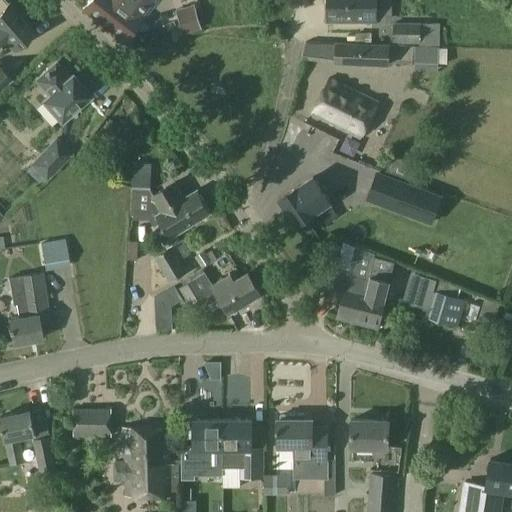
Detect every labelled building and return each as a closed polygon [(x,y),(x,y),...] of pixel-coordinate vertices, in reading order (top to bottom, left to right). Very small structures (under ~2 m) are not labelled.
[(13,2),(10,0),(0,0),(0,50),(8,43),(14,49),(33,32),(9,5),(13,2)] [(89,0),(83,9),(124,41),(134,28),(136,30),(142,23),(139,21),(141,19),(139,18),(151,2),(148,0),(89,0)] [(327,0),(328,22),(376,22),(375,0),(327,0)] [(181,7),(184,32),(205,30),(202,4),(181,7)] [(421,44),(421,26),(393,25),(393,42),(421,44)] [(438,26),(421,26),(421,44),(438,44),(438,26)] [(390,45),(336,43),(335,64),(389,67),(390,45)] [(415,46),(414,63),(438,64),(438,48),(438,46),(415,46)] [(89,96),(74,78),(72,76),(68,79),(55,65),(37,81),(50,95),(44,101),(61,120),(89,96)] [(0,68),(0,89),(10,80),(0,68)] [(311,115),(361,139),(378,103),(329,79),(311,115)] [(98,133),(109,142),(120,128),(110,119),(98,133)] [(56,139),(43,153),(32,163),(46,178),(70,153),(56,139)] [(431,223),(441,196),(377,172),(367,199),(431,223)] [(174,234),(212,212),(198,189),(184,198),(175,183),(154,195),(151,190),(151,189),(151,178),(133,177),(131,214),(157,216),(170,237),(174,234)] [(298,186),(279,199),(288,212),(286,213),(285,216),(290,223),(293,224),(295,223),(296,225),(315,213),(315,212),(330,202),(314,177),(298,187),(298,186)] [(170,237),(163,241),(168,248),(154,257),(170,283),(187,272),(180,261),(190,254),(181,240),(179,242),(174,234),(170,237)] [(45,271),(69,267),(64,239),(40,243),(45,271)] [(375,256),(375,254),(376,253),(359,248),(352,273),(337,269),(331,292),(343,295),(338,317),(352,321),(359,292),(364,293),(367,282),(373,284),(375,279),(369,277),(375,256)] [(201,268),(211,262),(205,250),(194,257),(201,268)] [(359,292),(352,321),(378,327),(395,261),(375,256),(369,277),(375,279),(373,284),(367,282),(364,293),(359,292)] [(230,274),(212,285),(206,273),(182,289),(194,308),(208,299),(210,302),(220,297),(229,313),(261,293),(248,272),(234,281),(230,274)] [(8,328),(9,331),(10,331),(12,344),(14,343),(17,346),(25,345),(27,341),(41,339),(37,315),(49,313),(45,288),(39,289),(37,274),(9,279),(12,294),(20,293),(22,302),(17,303),(19,317),(8,319),(10,327),(8,328)] [(411,305),(431,310),(430,317),(458,325),(465,301),(434,293),(437,280),(420,275),(411,305)] [(154,297),(155,308),(171,307),(171,306),(183,300),(175,285),(154,297)] [(221,380),(221,361),(203,361),(211,380),(221,380)] [(111,409),(74,409),(74,437),(112,437),(111,409)] [(31,410),(0,416),(0,417),(5,441),(7,441),(12,463),(25,461),(20,438),(36,435),(31,410)] [(281,419),(279,419),(279,427),(277,427),(277,431),(279,431),(279,447),(295,447),(295,477),(325,477),(325,495),(335,495),(335,460),(327,460),(327,444),(312,444),(312,419),(295,419),(295,415),(281,415),(281,419)] [(223,468),(223,449),(223,420),(193,420),(194,446),(182,446),(182,479),(195,479),(195,468),(203,468),(223,468)] [(251,420),(223,420),(223,449),(223,468),(240,468),(240,479),(264,479),(264,449),(251,449),(251,420)] [(352,420),(351,447),(388,448),(389,421),(352,420)] [(125,428),(125,433),(125,496),(173,496),(173,464),(170,464),(170,427),(125,428)] [(50,437),(35,441),(42,474),(58,471),(50,437)] [(499,511),(503,490),(511,491),(511,462),(491,459),(486,487),(478,485),(479,483),(477,482),(472,511),(499,511)] [(370,474),(367,511),(392,511),(394,501),(396,476),(370,474)] [(265,494),(287,494),(287,475),(265,475),(265,494)] [(181,500),(181,511),(196,511),(196,500),(181,500)]
